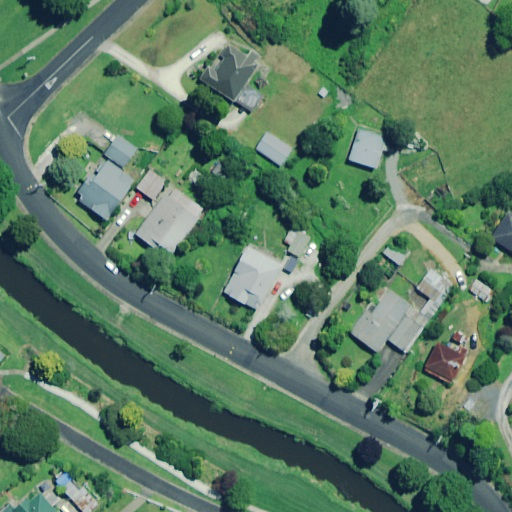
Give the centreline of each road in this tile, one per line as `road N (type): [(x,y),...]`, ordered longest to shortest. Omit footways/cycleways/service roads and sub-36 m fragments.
road 1 (residential): [(0,139),(23,187),(130,290),(418,447),(497,511)]
road 2 (residential): [(218,511),(11,406),(0,422)]
road 3 (residential): [(0,124),(130,0)]
